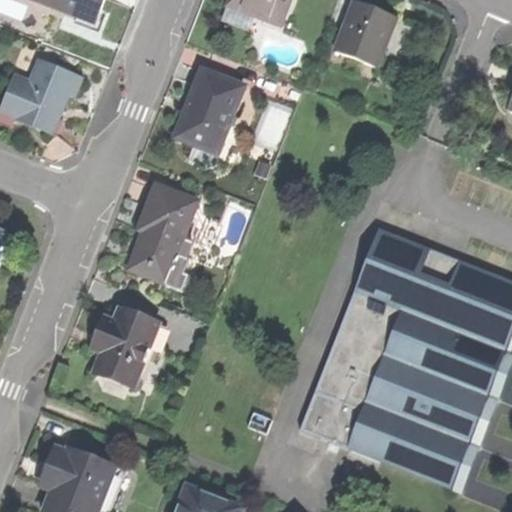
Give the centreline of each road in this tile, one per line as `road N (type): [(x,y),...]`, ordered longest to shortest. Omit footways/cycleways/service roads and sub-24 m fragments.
road 1 (residential): [(0,423),(91,197)]
road 2 (residential): [(91,197),(136,109),(171,0)]
road 3 (unclassified): [(485,0),(435,137)]
